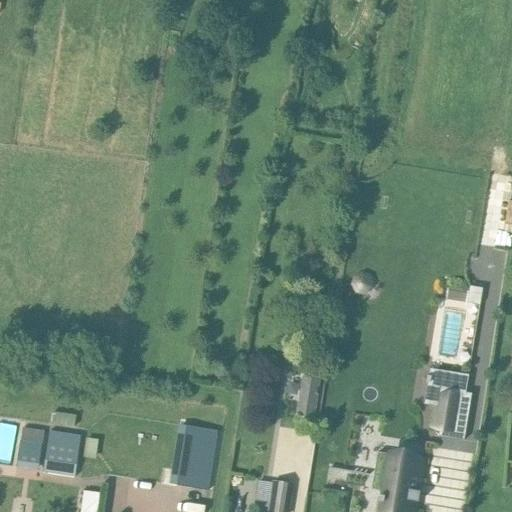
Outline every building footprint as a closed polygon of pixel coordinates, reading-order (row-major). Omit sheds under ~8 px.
[(468,293),(467,303),(480,305),(482,294),(482,289),(469,287),(468,293)] [(429,369),(423,405),(432,407),(428,430),(439,432),(438,437),(464,441),(471,394),(465,393),(468,376),(429,369)] [(303,377),(297,417),(309,419),(316,379),(303,377)] [(52,414),(51,424),(74,428),(75,418),(52,414)] [(178,426),(169,485),(208,491),(218,432),(178,426)] [(43,473),(76,477),(81,437),(49,433),(43,473)] [(16,468),(38,472),(42,444),(21,441),(16,468)] [(378,454),(373,489),(384,491),(380,511),(412,511),(414,503),(417,503),(418,493),(416,493),(421,461),(378,454)] [(274,482),(268,511),(287,511),(292,485),(274,482)] [(83,492),(80,511),(97,511),(100,494),(83,492)]
